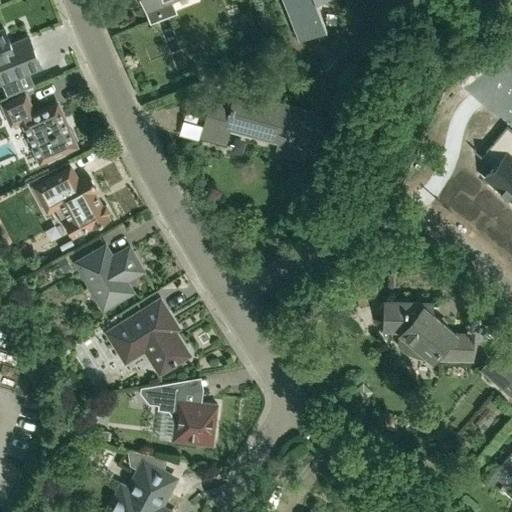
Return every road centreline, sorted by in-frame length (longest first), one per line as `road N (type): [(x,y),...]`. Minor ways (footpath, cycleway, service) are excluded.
road 1 (unclassified): [(511,292),(404,204),(350,218),(237,282)]
road 2 (residential): [(237,282),(86,0)]
road 3 (unclassified): [(426,511),(351,423),(285,397)]
road 4 (residential): [(285,397),(273,348),(237,282)]
road 5 (residential): [(239,511),(275,446),(285,397)]
